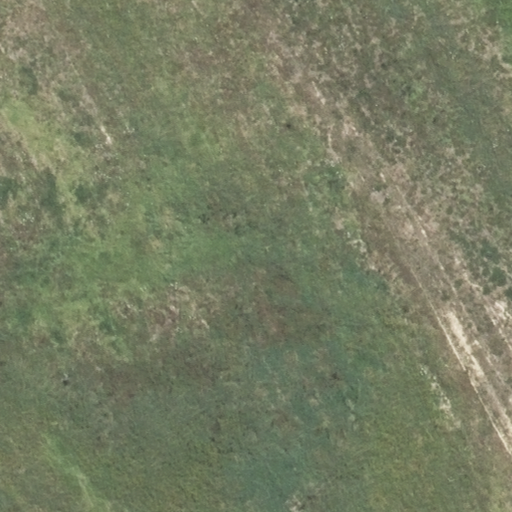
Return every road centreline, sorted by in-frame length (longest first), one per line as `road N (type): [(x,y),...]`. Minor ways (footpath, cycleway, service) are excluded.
road 1 (residential): [(333,255),(0,441)]
road 2 (residential): [(496,511),(333,255)]
road 3 (residential): [(333,255),(170,0)]
